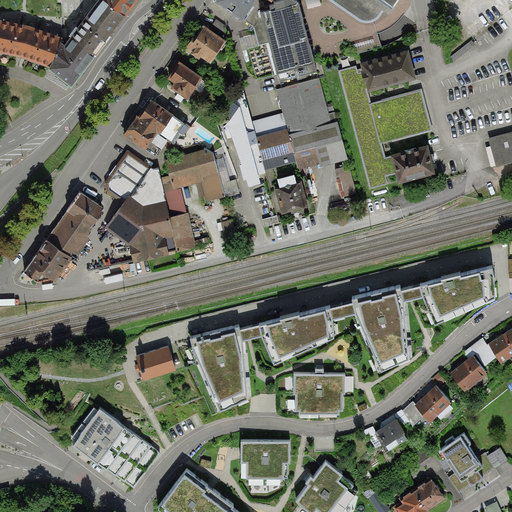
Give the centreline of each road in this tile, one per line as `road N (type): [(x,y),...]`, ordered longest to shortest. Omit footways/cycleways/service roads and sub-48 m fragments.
road 1 (residential): [(130,511),(187,446),(212,432),(240,422),(325,430),(367,420),(511,305)]
road 2 (residential): [(195,0),(0,285)]
road 3 (primary): [(70,108),(160,0)]
